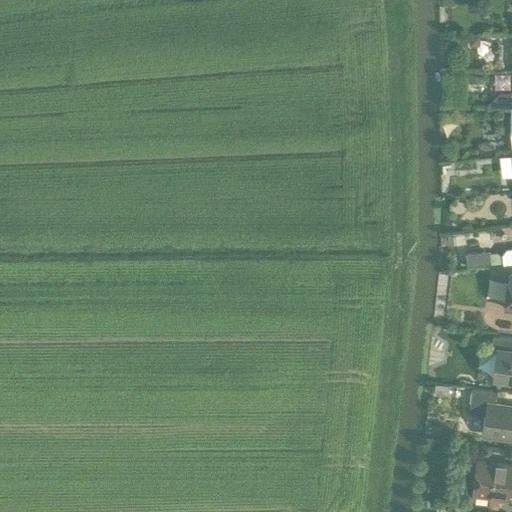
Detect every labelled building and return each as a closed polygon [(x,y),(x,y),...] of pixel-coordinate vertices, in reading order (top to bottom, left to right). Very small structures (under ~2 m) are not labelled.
[(480,33),(470,33),(470,44),(480,44),(480,33)] [(487,104),(487,106),(511,107),(511,91),(501,91),(487,104)] [(511,246),(507,247),(502,254),(503,263),(511,261),(511,246)] [(485,251),(467,253),(468,265),(486,263),(485,251)] [(498,252),(490,252),(491,263),(502,262),(501,254),(498,252)] [(511,337),(493,335),(492,347),(497,348),(494,377),(511,379),(511,337)] [(449,393),(450,383),(436,382),(435,392),(449,393)] [(472,386),(469,412),(487,414),(484,433),(511,436),(511,405),(495,404),(497,389),(472,386)] [(511,462),(478,458),(473,492),(511,497),(511,462)]
